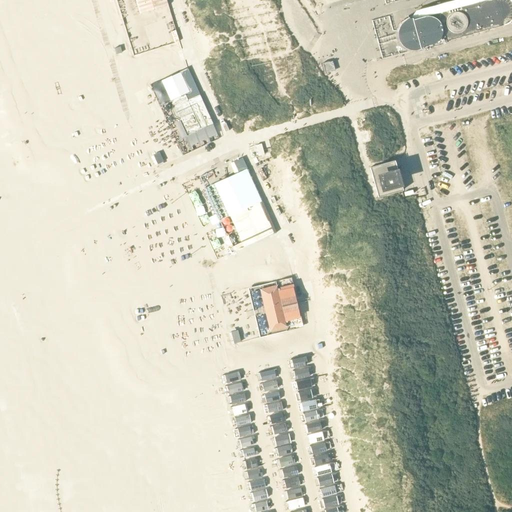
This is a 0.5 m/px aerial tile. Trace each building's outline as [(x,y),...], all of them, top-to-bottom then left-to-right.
[(167,6),(165,0),(134,0),(139,14),(167,6)] [(497,27),(489,0),(483,0),(477,2),(485,31),(497,27)] [(489,0),(497,27),(502,26),(503,26),(505,25),(507,24),(508,23),(510,22),(511,20),(511,18),(511,3),(511,4),(511,2),(510,1),(508,0),(489,0)] [(485,31),(477,2),(461,6),(437,13),(445,42),(485,31)] [(437,13),(409,20),(408,21),(406,21),(404,22),(403,23),(402,24),(401,25),(400,26),(399,28),(399,29),(398,29),(398,31),(397,33),(397,35),(397,36),(397,38),(398,39),(398,40),(398,41),(399,43),(400,44),(401,45),(402,46),(404,47),(404,48),(405,48),(407,49),(408,49),(409,50),(410,50),(412,50),(414,50),(416,50),(445,42),(437,13)] [(178,42),(175,31),(170,32),(174,44),(178,42)] [(325,75),(334,72),(331,61),(322,64),(325,75)] [(186,74),(179,77),(189,99),(198,95),(196,90),(191,79),(189,80),(186,74)] [(178,119),(179,121),(185,134),(189,135),(194,132),(195,134),(197,135),(201,133),(200,130),(212,124),(199,95),(198,95),(189,99),(187,101),(184,95),(173,100),(171,104),(173,107),(171,111),(174,117),(178,119)] [(255,146),(258,156),(264,155),(262,150),(261,144),(255,145),(255,146)] [(152,155),(156,165),(163,162),(158,153),(152,155)] [(242,172),(237,174),(215,184),(241,243),(231,247),(234,252),(275,233),(258,196),(242,161),(238,163),(242,172)] [(377,198),(401,191),(393,161),(369,168),(377,198)] [(276,292),(275,287),(260,291),(264,308),(262,309),(263,314),(266,313),(270,330),(285,327),(283,322),(298,318),(291,289),(276,292)] [(239,342),(237,331),(230,332),(233,344),(239,342)] [(288,360),(305,432),(322,428),(304,356),(288,360)] [(254,445),(239,372),(223,375),(238,448),(254,445)] [(307,436),(323,511),(332,511),(328,492),(335,491),(324,441),(322,442),(320,433),(307,436)] [(252,447),(240,451),(242,459),(255,456),(252,447)] [(242,463),(255,511),(269,511),(255,459),(242,463)]
